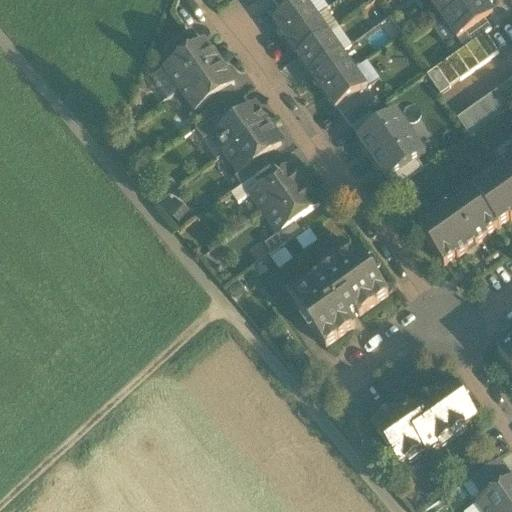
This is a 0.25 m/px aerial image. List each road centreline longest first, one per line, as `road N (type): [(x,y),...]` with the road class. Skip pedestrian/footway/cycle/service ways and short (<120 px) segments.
road 1 (track): [(0,41),(397,511)]
road 2 (residential): [(440,330),(242,37)]
road 3 (track): [(0,508),(223,306)]
road 4 (residential): [(440,330),(412,326),(335,380)]
